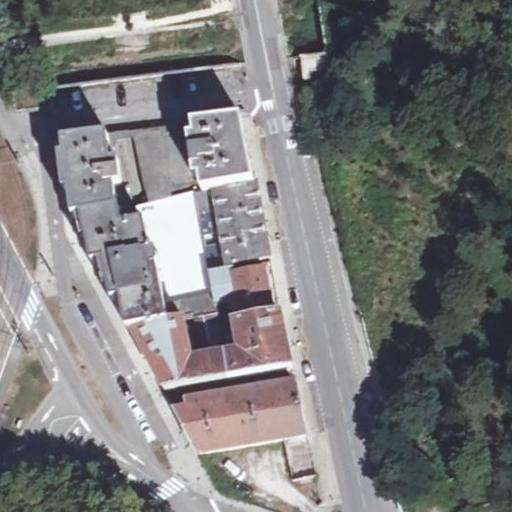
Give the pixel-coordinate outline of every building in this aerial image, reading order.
[(53,91),(15,95),(17,114),(55,109),(53,91)] [(242,119),(195,126),(197,138),(191,139),(199,177),(203,177),(206,192),(256,182),(243,121),(243,120),(242,119)] [(164,131),(135,134),(153,203),(173,199),(164,131)] [(75,219),(84,218),(121,211),(117,189),(126,188),(122,161),(113,162),(110,137),(67,142),(66,142),(65,143),(65,145),(67,158),(62,158),(67,192),(71,191),(75,219)] [(206,192),(198,194),(211,272),(228,268),(227,264),(271,255),(258,182),(256,182),(206,192)] [(117,189),(121,211),(137,209),(133,187),(126,188),(117,189)] [(122,301),(129,330),(134,330),(169,323),(166,304),(158,254),(152,254),(146,224),(141,224),(138,209),(137,209),(121,211),(84,218),(89,240),(90,239),(95,265),(107,264),(114,302),(122,301)] [(428,218),(368,249),(400,307),(444,283),(425,246),(438,238),(428,218)] [(211,272),(215,294),(217,303),(234,300),(238,322),(276,316),(267,265),(238,270),(237,266),(228,268),(211,272)] [(166,304),(169,323),(186,320),(219,313),(217,303),(215,294),(166,304)] [(213,356),(217,384),(295,371),(282,315),(276,316),(238,322),(242,351),(213,356)] [(186,320),(169,323),(134,330),(149,359),(167,392),(217,384),(213,356),(194,359),(186,320)] [(309,437),(298,387),(291,388),(291,386),(196,402),(196,404),(188,405),(189,411),(182,412),(178,413),(201,456),(285,441),(309,437)] [(309,437),(285,441),(295,482),(318,477),(309,437)] [(408,511),(404,493),(394,495),(398,511),(408,511)]
